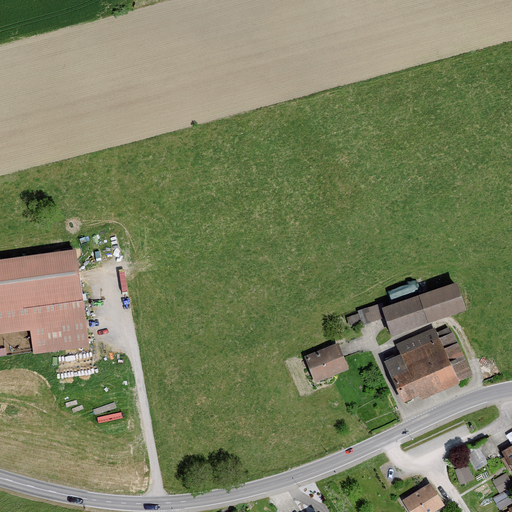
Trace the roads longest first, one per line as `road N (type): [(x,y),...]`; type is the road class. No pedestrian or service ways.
road 1 (secondary): [(161,503),(275,483),(511,388)]
road 2 (track): [(161,503),(110,249)]
road 3 (secondary): [(0,476),(76,496),(161,503)]
